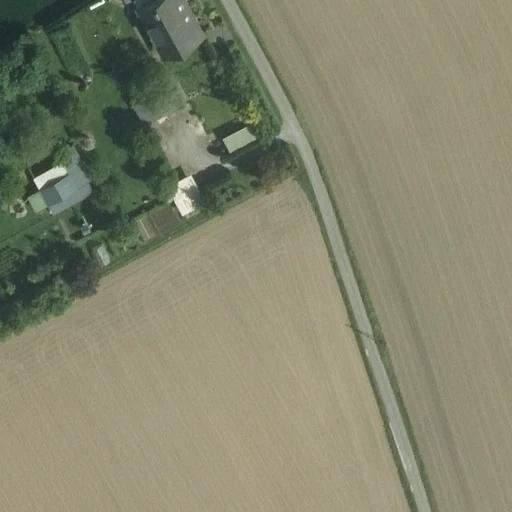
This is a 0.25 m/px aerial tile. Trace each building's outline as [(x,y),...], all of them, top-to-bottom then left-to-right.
[(124,0),(129,8),(143,0),(124,0)] [(185,0),(151,0),(136,9),(167,66),(209,44),(185,0)] [(162,97),(163,108),(184,107),(183,96),(162,97)] [(258,117),(226,133),(233,148),(265,132),(258,117)] [(82,158),(38,182),(54,214),(99,190),(82,158)] [(192,174),(168,187),(183,215),(207,203),(192,174)]
